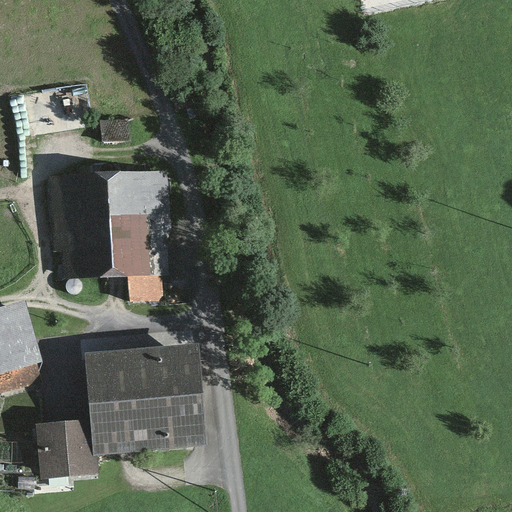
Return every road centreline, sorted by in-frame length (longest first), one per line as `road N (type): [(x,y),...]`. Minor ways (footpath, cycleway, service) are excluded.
road 1 (track): [(116,0),(166,112),(193,202),(238,511)]
road 2 (track): [(0,297),(42,296),(129,319),(211,318)]
road 3 (track): [(0,191),(61,160),(175,142)]
